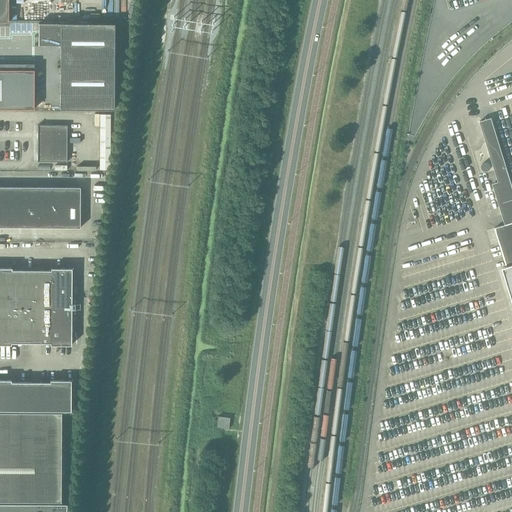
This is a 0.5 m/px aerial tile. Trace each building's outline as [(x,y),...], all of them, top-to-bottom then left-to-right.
[(0,0),(0,21),(8,22),(8,0),(0,0)] [(114,109),(114,23),(38,23),(38,25),(39,25),(39,43),(38,43),(38,45),(51,45),(51,44),(59,44),(59,45),(60,45),(60,49),(61,49),(61,59),(60,59),(60,74),(61,74),(61,84),(60,84),(60,94),(61,94),(61,104),(60,104),(60,109),(114,109)] [(34,70),(0,69),(0,109),(34,109),(34,70)] [(110,114),(100,114),(100,129),(110,130),(110,114)] [(66,162),(67,125),(37,125),(37,162),(66,162)] [(100,134),(99,154),(110,155),(110,134),(100,134)] [(110,170),(110,155),(99,154),(99,170),(110,170)] [(0,206),(9,207),(10,187),(0,186),(0,206)] [(23,207),(24,187),(10,187),(9,207),(23,207)] [(38,207),(38,187),(24,187),(23,207),(38,207)] [(52,207),(52,187),(38,187),(38,207),(52,207)] [(66,207),(66,187),(52,187),(52,207),(66,207)] [(80,208),(80,187),(66,187),(66,207),(80,208)] [(0,227),(9,227),(9,207),(0,206),(0,227)] [(23,227),(23,207),(9,207),(9,227),(23,227)] [(37,228),(38,207),(23,207),(23,227),(37,228)] [(51,228),(52,207),(38,207),(37,228),(51,228)] [(66,228),(66,207),(52,207),(51,228),(66,228)] [(80,228),(80,208),(66,207),(66,228),(80,228)] [(511,222),(494,228),(506,267),(502,268),(511,299),(511,222)] [(0,305),(11,305),(11,270),(11,268),(0,267),(0,305)] [(51,306),(51,268),(50,268),(50,270),(31,270),(31,306),(51,306)] [(71,306),(71,268),(51,268),(51,306),(71,306)] [(31,306),(31,270),(11,270),(11,305),(31,306)] [(0,344),(11,345),(11,343),(11,305),(0,305),(0,344)] [(31,343),(31,306),(11,305),(11,343),(31,343)] [(51,345),(51,306),(31,306),(31,343),(50,343),(50,345),(51,345)] [(71,345),(71,306),(51,306),(51,345),(71,345)] [(0,410),(10,411),(10,380),(0,380),(0,410)] [(40,411),(40,382),(11,382),(11,380),(10,380),(10,411),(40,411)] [(70,411),(70,380),(50,380),(50,382),(40,382),(40,411),(70,411)] [(0,501),(61,502),(61,413),(0,412),(0,501)] [(228,429),(229,418),(218,416),(216,427),(228,429)]
